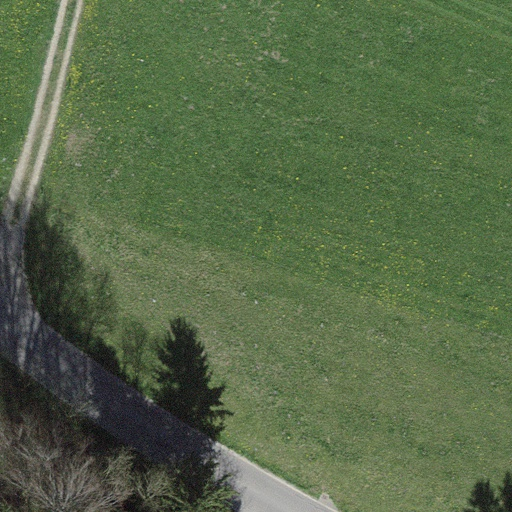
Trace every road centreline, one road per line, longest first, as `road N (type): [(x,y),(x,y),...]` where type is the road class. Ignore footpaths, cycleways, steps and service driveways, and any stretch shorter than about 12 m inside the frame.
road 1 (tertiary): [(0,331),(285,511)]
road 2 (track): [(68,0),(0,259)]
